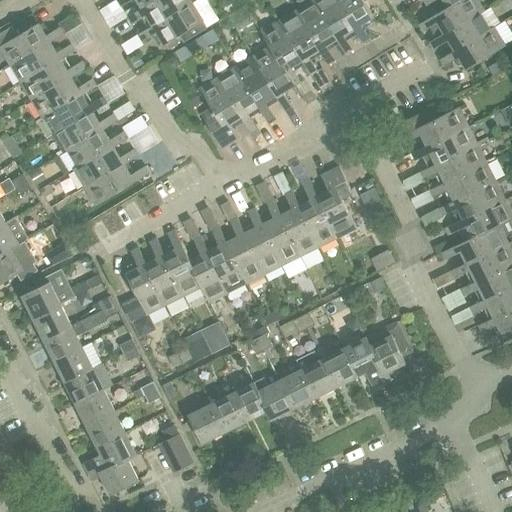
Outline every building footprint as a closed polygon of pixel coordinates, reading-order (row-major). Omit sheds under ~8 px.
[(153,25),(192,1),(191,0),(154,0),(142,8),(128,16),(132,23),(146,15),(153,25)] [(337,40),(312,0),(296,10),(319,50),(328,64),(335,60),(326,46),(337,40)] [(312,0),(337,40),(345,54),(352,49),(344,35),(354,29),(336,0),(312,0)] [(336,0),(354,29),(362,43),(370,39),(361,25),(374,17),(363,0),(336,0)] [(443,33),(483,10),(476,0),(458,0),(447,7),(418,24),(423,32),(437,23),(443,33)] [(192,1),(153,25),(138,34),(143,41),(157,32),(164,44),(179,35),(184,43),(208,28),(204,20),(192,1)] [(296,10),(278,21),(301,61),(310,75),(318,70),(309,56),(319,50),(296,10)] [(483,12),(483,10),(443,33),(429,42),(433,49),(448,40),(454,51),(489,30),(480,14),(483,12)] [(0,48),(11,66),(51,42),(79,25),(73,14),(59,23),(60,26),(46,34),(39,23),(18,36),(12,26),(0,33),(0,48)] [(261,31),(269,46),(293,85),(300,81),(291,67),(301,61),(278,21),(261,31)] [(489,30),(454,51),(439,59),(444,67),(458,58),(465,70),(505,46),(493,27),(489,30)] [(57,52),(51,42),(11,66),(22,83),(61,59),(75,51),(71,43),(57,52)] [(252,56),(276,96),(285,110),(291,106),(283,92),(293,85),(269,46),(252,56)] [(266,102),(276,96),(252,56),(235,67),(259,107),(267,121),(274,116),(266,102)] [(33,101),(72,77),(86,68),(82,61),(68,70),(61,59),(22,83),(33,101)] [(235,67),(217,78),(241,117),(250,131),(257,127),(248,113),(259,107),(235,67)] [(43,118),(47,116),(82,94),(96,85),(92,78),(78,87),(72,77),(33,101),(43,118)] [(231,124),(241,117),(217,78),(200,88),(212,108),(202,115),(222,148),(239,138),(231,124)] [(53,135),(93,112),(107,103),(103,96),(88,104),(82,94),(47,116),(57,131),(53,134),(53,135)] [(398,125),(403,135),(402,135),(406,143),(421,135),(426,146),(467,125),(458,107),(430,121),(425,111),(398,125)] [(65,153),(68,150),(103,129),(118,121),(113,113),(99,122),(93,112),(53,135),(65,153)] [(435,164),(476,144),(467,125),(426,146),(411,154),(415,161),(430,153),(435,164)] [(75,170),(114,147),(128,138),(124,131),(110,139),(103,129),(68,150),(78,166),(74,169),(75,170)] [(9,149),(18,144),(12,135),(3,141),(8,148),(9,149)] [(476,144),(435,164),(420,172),(424,180),(439,172),(445,183),(486,163),(476,144)] [(114,147),(75,170),(85,188),(124,164),(139,155),(135,148),(120,157),(114,147)] [(486,163),(445,183),(429,191),(433,198),(448,190),(454,201),(495,180),(486,163)] [(124,164),(85,188),(96,205),(149,173),(145,166),(131,175),(124,164)] [(329,190),(319,196),(340,237),(357,228),(342,198),(353,193),(340,166),(321,175),(329,190)] [(16,188),(28,181),(23,173),(11,180),(16,188)] [(495,180),(454,201),(439,209),(442,216),(457,208),(463,219),(504,199),(495,180)] [(28,181),(16,188),(20,196),(33,189),(28,181)] [(321,246),(340,237),(319,196),(311,181),(303,185),(311,200),(300,205),(321,246)] [(375,187),(361,194),(375,224),(390,216),(375,187)] [(303,256),(321,246),(300,205),(292,190),(285,194),(293,209),(282,214),(303,256)] [(264,223),(285,264),(303,256),(282,214),(275,199),(267,203),(275,218),(264,223)] [(511,214),(504,199),(463,219),(448,227),(451,235),(467,227),(472,238),(511,217),(511,214)] [(266,274),(285,264),(264,223),(257,208),(249,212),(256,227),(246,233),(266,274)] [(17,217),(7,223),(0,227),(0,255),(11,249),(11,250),(19,244),(29,238),(17,217)] [(248,283),(266,274),(246,233),(238,217),(231,221),(238,236),(227,242),(248,283)] [(511,217),(472,238),(442,253),(446,260),(461,253),(466,263),(508,243),(499,226),(511,219),(511,217)] [(230,292),(248,283),(227,242),(220,227),(212,230),(220,245),(209,251),(230,292)] [(209,303),(212,301),(191,260),(176,230),(168,234),(176,249),(165,254),(186,296),(201,288),(209,303)] [(191,260),(212,301),(230,292),(209,251),(202,236),(194,239),(202,255),(191,260)] [(168,305),(186,296),(165,254),(157,239),(150,243),(158,258),(147,264),(168,305)] [(511,251),(508,243),(466,263),(451,271),(455,278),(470,271),(475,281),(511,263),(511,251)] [(147,315),(168,305),(147,264),(139,248),(132,252),(139,267),(126,274),(147,315)] [(11,249),(0,255),(0,283),(23,270),(11,250),(11,249)] [(396,262),(390,249),(371,258),(377,271),(396,262)] [(511,263),(475,281),(460,289),(464,297),(479,289),(484,300),(511,285),(511,263)] [(23,294),(33,316),(61,303),(76,296),(70,285),(62,289),(54,272),(35,282),(38,287),(23,294)] [(100,274),(87,280),(92,288),(104,282),(100,274)] [(383,278),(382,278),(371,284),(376,294),(388,288),(383,278)] [(494,318),(511,308),(511,285),(484,300),(469,307),(473,314),(488,307),(494,318)] [(102,310),(115,303),(111,295),(98,302),(102,310)] [(61,303),(33,316),(44,338),(72,324),(61,303)] [(115,303),(102,310),(106,318),(119,311),(115,303)] [(511,308),(494,318),(479,326),(482,333),(497,325),(504,338),(511,333),(511,308)] [(309,312),(301,316),(308,329),(316,325),(309,312)] [(300,333),(308,329),(301,316),(293,320),(300,333)] [(72,325),(72,324),(44,338),(55,360),(82,346),(77,336),(87,331),(82,320),(72,325)] [(406,363),(403,356),(412,352),(397,322),(367,338),(366,337),(364,338),(387,384),(392,382),(388,372),(406,363)] [(232,344),(226,331),(208,340),(214,353),(232,344)] [(267,334),(259,338),(265,350),(273,346),(267,334)] [(210,350),(203,335),(188,343),(195,358),(210,350)] [(120,345),(124,353),(136,346),(132,338),(120,345)] [(257,354),(265,350),(259,338),(251,342),(257,354)] [(387,384),(364,338),(342,349),(357,377),(366,373),(374,391),(387,384)] [(342,349),(338,351),(334,343),(317,351),(335,388),(357,377),(342,349)] [(93,368),(82,346),(55,360),(65,381),(93,368)] [(136,346),(124,353),(128,361),(140,354),(136,346)] [(193,359),(187,347),(169,357),(175,368),(193,359)] [(300,371),(314,399),(335,388),(317,351),(297,361),(302,370),(300,371)] [(224,355),(216,359),(222,372),(230,367),(224,355)] [(214,376),(222,372),(216,359),(208,363),(214,376)] [(104,390),(93,368),(65,381),(76,403),(104,390)] [(278,381),(292,409),(314,399),(300,371),(278,381)] [(252,383),(266,411),(267,411),(271,420),(292,409),(278,381),(268,386),(264,378),(252,383)] [(145,396),(158,389),(154,381),(141,388),(145,396)] [(163,386),(169,398),(177,394),(171,381),(163,386)] [(231,394),(245,422),(266,411),(252,383),(231,394)] [(161,397),(158,389),(145,396),(149,403),(161,397)] [(104,390),(76,403),(87,425),(115,411),(104,390)] [(231,394),(209,405),(224,433),(245,422),(231,394)] [(224,433),(209,405),(188,415),(202,443),(224,433)] [(125,433),(115,411),(87,425),(97,447),(125,433)] [(90,477),(128,459),(136,455),(125,433),(97,447),(101,454),(84,463),(90,477)] [(159,443),(173,472),(178,470),(194,461),(180,433),(159,443)] [(138,480),(128,459),(90,477),(92,481),(102,476),(111,494),(138,480)] [(420,511),(429,511),(426,503),(418,507),(420,511)]
